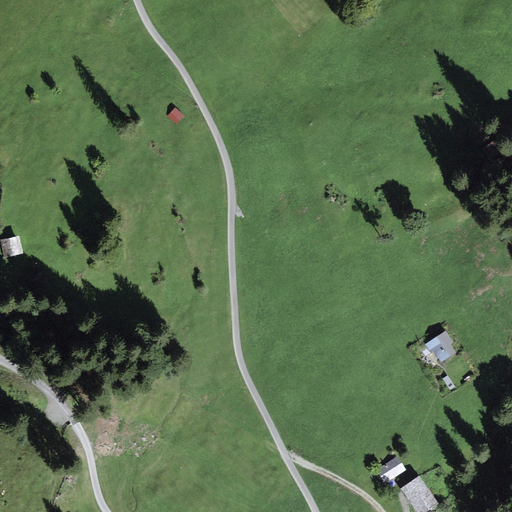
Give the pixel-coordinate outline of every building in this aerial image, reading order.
[(184,116),(175,107),(167,116),(176,124),(184,116)] [(19,235),(0,239),(0,240),(4,257),(23,253),(19,235)] [(47,279),(35,264),(18,277),(30,292),(47,279)] [(446,330),(425,344),(431,353),(434,351),(441,362),(456,352),(451,344),(453,342),(446,330)] [(397,456),(375,470),(384,484),(406,470),(397,456)] [(419,476),(400,489),(415,511),(424,511),(438,503),(419,476)]
